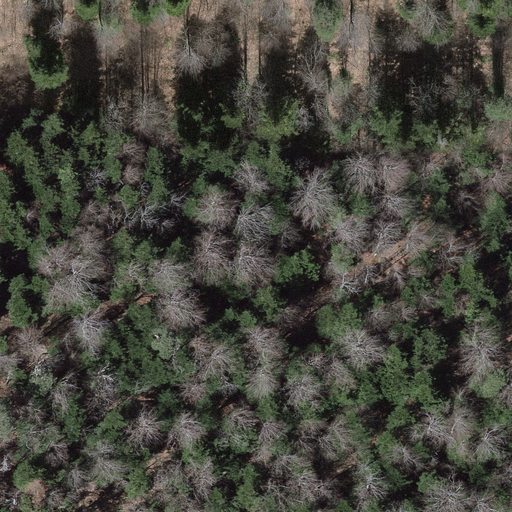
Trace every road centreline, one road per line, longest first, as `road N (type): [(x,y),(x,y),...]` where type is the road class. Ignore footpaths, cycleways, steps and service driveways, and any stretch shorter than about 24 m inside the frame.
road 1 (track): [(0,332),(49,333),(347,266),(511,248)]
road 2 (track): [(0,80),(511,38)]
